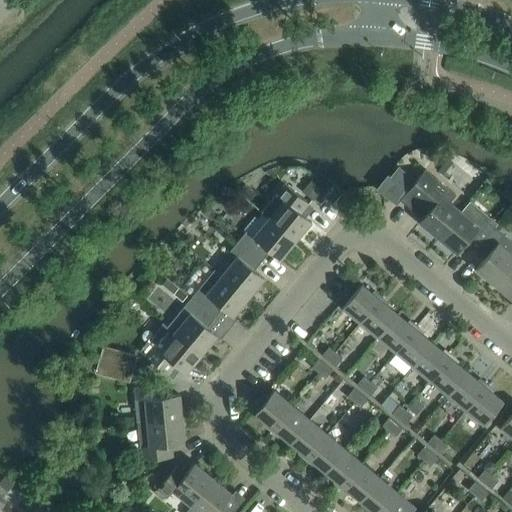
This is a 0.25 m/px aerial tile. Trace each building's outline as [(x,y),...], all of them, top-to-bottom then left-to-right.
[(456,194),(425,168),(403,194),(426,213),(419,221),(438,237),(460,210),(450,201),(456,194)] [(304,189),(313,197),(322,186),(313,178),(304,189)] [(277,193),(261,212),(268,218),(268,217),(296,240),(311,221),(301,212),(309,203),(285,183),(277,193)] [(460,210),(438,237),(457,253),(466,242),(475,250),(495,226),(498,223),(469,199),(460,210)] [(268,217),(268,218),(253,236),(246,230),(238,240),(257,256),(265,246),(280,259),(296,240),(268,217)] [(511,241),(511,240),(495,226),(475,250),(484,258),(476,268),(495,284),(511,263),(511,253),(506,248),(511,241)] [(264,277),(249,265),(257,256),(238,240),(230,250),(236,256),(221,274),(249,297),(264,277)] [(511,263),(495,284),(511,298),(511,263)] [(249,297),(221,274),(221,275),(214,269),(191,297),(215,317),(223,307),(233,316),(249,297)] [(360,322),(379,298),(361,283),(342,307),(360,322)] [(207,326),(215,317),(191,297),(168,326),(202,354),(217,334),(207,326)] [(378,336),(397,313),(379,298),(360,322),(378,336)] [(395,351),(415,327),(397,313),(378,336),(395,351)] [(152,344),(144,354),(168,374),(176,364),(186,373),(202,354),(168,326),(152,344)] [(413,365),(432,342),(415,327),(395,351),(413,365)] [(430,380),(450,356),(432,342),(413,365),(430,380)] [(328,360),(335,352),(329,346),(322,355),(328,360)] [(111,360),(131,365),(135,352),(116,347),(111,360)] [(342,358),(335,352),(328,360),(335,366),(342,358)] [(92,379),(91,354),(74,354),(75,380),(92,379)] [(448,394),(467,371),(450,356),(430,380),(448,394)] [(318,372),(325,364),(319,358),(312,367),(318,372)] [(128,377),(131,365),(116,361),(112,372),(128,377)] [(325,378),(332,370),(332,369),(325,364),(318,372),(325,378)] [(465,409),(485,386),(467,371),(448,394),(465,409)] [(363,389),(370,381),(364,376),(357,384),(363,389)] [(377,386),(370,381),(363,389),(370,395),(377,386)] [(136,384),(137,397),(138,421),(182,418),(179,393),(168,394),(167,382),(136,384)] [(503,401),(485,386),(465,409),(484,424),(503,401)] [(353,401),(360,393),(354,387),(347,396),(353,401)] [(254,412),(273,428),(292,404),(274,389),(254,412)] [(360,407),(367,399),(360,393),(353,401),(360,407)] [(309,419),(292,404),(273,428),(290,442),(309,419)] [(399,418),(405,410),(399,405),(392,413),(399,418)] [(412,416),(405,410),(399,418),(405,424),(412,416)] [(511,437),(511,412),(500,427),(511,437)] [(388,430),(395,422),(389,417),(382,425),(388,430)] [(184,443),(182,418),(138,421),(141,458),(172,456),(171,444),(184,443)] [(327,433),(309,419),(290,442),(308,457),(327,433)] [(395,436),(402,428),(395,422),(388,430),(395,436)] [(325,471),(345,448),(327,433),(308,457),(325,471)] [(434,447),(441,439),(434,433),(427,442),(434,447)] [(448,444),(441,439),(434,447),(440,453),(448,444)] [(424,459),(431,451),(424,446),(417,454),(424,459)] [(362,462),(345,448),(325,471),(343,486),(362,462)] [(431,465),(437,457),(431,451),(424,459),(431,465)] [(191,505),(213,478),(194,462),(186,472),(177,464),(157,489),(167,497),(172,490),(191,505)] [(380,477),(362,462),(343,486),(360,500),(380,477)] [(484,483),(491,474),(485,469),(478,477),(484,483)] [(498,480),(491,474),(484,483),(491,488),(498,480)] [(98,485),(105,492),(114,483),(108,476),(98,485)] [(380,511),(397,491),(380,477),(360,500),(374,511),(380,511)] [(224,504),(232,493),(213,478),(191,505),(185,511),(232,511),(234,511),(224,504)] [(474,495),(481,486),(475,481),(467,489),(474,495)] [(481,500),(488,492),(481,486),(474,495),(481,500)] [(410,511),(415,506),(397,491),(380,511),(410,511)]
